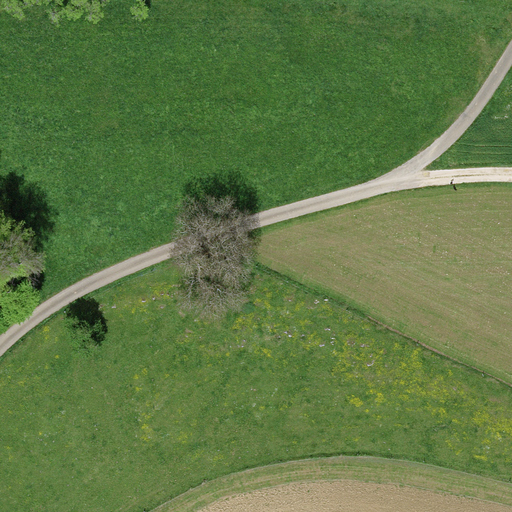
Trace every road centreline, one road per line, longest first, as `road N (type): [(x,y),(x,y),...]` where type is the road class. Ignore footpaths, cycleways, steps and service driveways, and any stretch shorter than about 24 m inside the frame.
road 1 (unclassified): [(0,346),(44,309),(120,268),(392,185)]
road 2 (track): [(392,185),(441,146),(511,54)]
road 3 (track): [(392,185),(511,174)]
